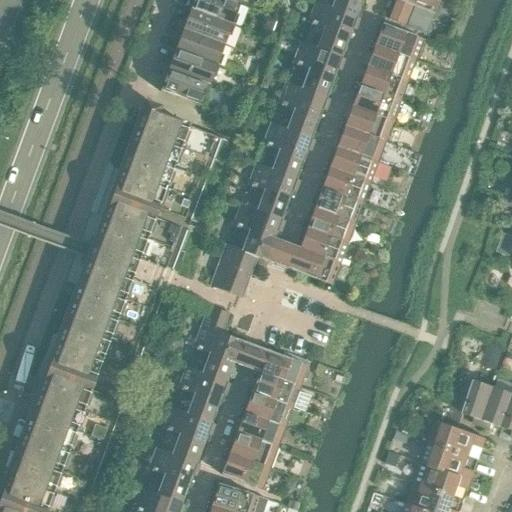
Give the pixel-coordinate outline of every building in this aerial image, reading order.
[(231,26),(238,5),(224,0),(193,0),(189,10),(231,26)] [(361,0),(337,0),(334,10),(355,18),(361,0)] [(425,35),(439,0),(391,0),(384,19),(425,35)] [(340,58),(355,18),(334,10),(314,2),(306,24),(310,25),(310,27),(314,29),(315,27),(326,31),(319,50),(340,58)] [(223,46),(231,26),(189,10),(185,22),(180,21),(177,29),(223,46)] [(415,62),(423,40),(381,25),(373,46),(415,62)] [(216,66),(223,46),(177,29),(174,37),(179,39),(174,51),(216,66)] [(340,58),(319,50),(299,43),(291,64),(295,65),(294,67),(299,69),(299,67),(311,71),(304,91),(325,99),(340,58)] [(407,82),(415,62),(373,46),(366,67),(407,82)] [(208,86),(216,66),(174,51),(170,63),(165,61),(162,69),(208,86)] [(400,102),(407,82),(366,67),(358,87),(400,102)] [(200,108),(208,86),(162,69),(159,77),(164,79),(159,92),(200,108)] [(310,139),(325,99),(304,91),(284,83),(276,104),(280,106),(279,108),(284,109),(284,108),(296,112),(289,131),(310,139)] [(392,122),(400,102),(358,87),(351,107),(392,122)] [(385,143),(392,122),(351,107),(343,127),(385,143)] [(0,504),(0,511),(87,511),(169,294),(131,279),(138,261),(176,274),(226,141),(156,115),(146,112),(117,189),(117,190),(116,192),(115,194),(112,203),(111,205),(111,206),(110,208),(110,209),(109,210),(109,212),(103,228),(102,230),(101,231),(101,233),(100,234),(100,236),(99,237),(96,245),(93,253),(0,504)] [(310,139),(289,131),(269,124),(261,145),(265,146),(265,148),(269,150),(270,148),(281,152),(274,172),(295,180),(310,139)] [(377,163),(385,143),(343,127),(336,148),(377,163)] [(370,184),(377,163),(336,148),(328,169),(370,184)] [(295,180),(274,172),(254,164),(246,185),(250,187),(250,189),(254,190),(255,189),(266,193),(259,212),(281,220),(295,180)] [(362,204),(370,184),(328,169),(321,189),(362,204)] [(355,225),(362,204),(321,189),(313,209),(355,225)] [(281,220),(259,212),(239,205),(231,226),(235,227),(234,229),(238,231),(239,229),(251,233),(244,253),(257,257),(256,258),(265,262),(265,261),(273,240),(281,220)] [(347,245),(355,225),(313,209),(306,229),(347,245)] [(340,265),(347,245),(306,229),(298,249),(298,250),(340,265)] [(332,286),(340,265),(298,250),(298,249),(290,246),(273,240),(265,261),(290,270),(290,271),(332,286)] [(241,299),(256,258),(257,257),(244,253),(224,245),(209,286),(230,295),(241,299)] [(226,383),(232,364),(240,343),(241,343),(220,335),(228,315),(207,307),(191,348),(195,350),(195,352),(199,353),(200,351),(212,356),(204,375),(226,383)] [(299,389),(307,367),(266,352),(253,348),(240,343),(235,359),(232,364),(246,370),(258,374),(258,373),(299,389)] [(211,423),(225,385),(226,383),(204,375),(184,368),(176,389),(180,390),(180,392),(184,394),(184,392),(196,396),(189,415),(211,423)] [(292,408),(299,389),(258,373),(258,374),(250,393),(292,408)] [(481,427),(494,388),(474,381),(468,399),(454,394),(449,410),(463,414),(474,418),(472,424),(481,427)] [(502,428),(511,399),(511,394),(494,388),(481,427),(490,430),(492,424),(502,428)] [(284,429),(292,408),(250,393),(243,413),(284,429)] [(511,438),(511,399),(502,428),(511,431),(511,432),(510,438),(511,438)] [(196,464),(203,443),(211,423),(189,415),(169,408),(161,429),(165,431),(165,433),(169,434),(170,432),(182,437),(174,456),(196,464)] [(277,449),(284,429),(243,413),(235,434),(277,449)] [(482,449),(486,440),(435,422),(427,443),(469,458),(473,446),(482,449)] [(269,469),(277,449),(235,434),(228,454),(269,469)] [(465,469),(469,458),(427,443),(420,463),(471,481),(474,472),(465,469)] [(181,504),(188,484),(190,480),(196,464),(174,456),(154,449),(148,464),(146,470),(150,471),(150,473),(154,475),(155,473),(167,477),(159,497),(181,504)] [(261,491),(269,469),(228,454),(220,475),(261,491)] [(468,490),(471,481),(420,463),(413,484),(455,499),(459,487),(468,490)] [(455,511),(451,510),(455,499),(413,484),(405,505),(426,511),(455,511)] [(227,511),(263,511),(267,501),(217,485),(210,506),(227,511)] [(177,511),(181,504),(159,497),(139,489),(131,510),(135,511),(177,511)]
